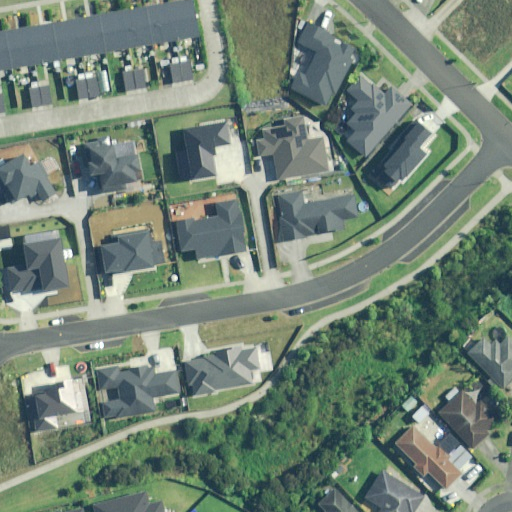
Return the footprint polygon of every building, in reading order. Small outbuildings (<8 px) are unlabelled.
[(174,41),(196,37),(189,0),(185,0),(167,3),(174,41)] [(152,45),(174,42),(174,41),(167,3),(146,7),(152,45)] [(129,49),(152,45),(146,7),(123,11),(129,49)] [(106,53),(129,49),(123,11),(100,15),(106,53)] [(83,57),(106,53),(100,15),(76,19),(83,57)] [(76,19),(53,23),(59,61),(83,57),(76,19)] [(35,66),(59,61),(53,23),(29,27),(35,66)] [(289,87),(326,107),(358,51),(344,43),(342,48),(331,42),(334,37),(308,23),(298,42),(317,53),(304,76),(298,72),(289,87)] [(13,70),(35,66),(29,27),(6,31),(13,70)] [(0,71),(13,70),(6,31),(0,32),(0,71)] [(190,62),(170,65),(173,82),(193,78),(190,62)] [(143,69),(123,73),(126,90),(147,86),(143,69)] [(347,140),(366,156),(411,104),(393,88),(385,97),(362,76),(348,92),(358,101),(351,110),(356,114),(348,124),(356,131),(347,140)] [(96,77),(76,80),(79,98),(99,94),(96,77)] [(48,85),(28,89),(31,106),(51,102),(48,85)] [(307,139),(303,117),(283,120),(284,127),(264,131),(265,139),(257,140),(260,156),(274,153),(279,179),(328,171),(322,137),(307,139)] [(417,121),(381,163),(386,167),(384,170),(400,183),(425,153),(418,148),(431,133),(417,121)] [(230,143),(226,122),(183,130),(192,178),(216,174),(211,146),(230,143)] [(113,140),(83,145),(89,177),(100,175),(103,191),(124,188),(123,184),(139,181),(135,158),(117,161),(113,140)] [(21,153),(0,166),(0,179),(14,201),(28,192),(32,198),(39,193),(44,200),(57,191),(40,165),(32,170),(21,153)] [(301,192),(273,197),(281,239),(344,229),(342,218),(357,216),(354,196),(303,205),(301,192)] [(211,216),(177,222),(182,251),(196,249),(198,259),(246,251),(237,201),(217,204),(219,215),(211,216)] [(102,245),(106,273),(164,265),(161,241),(149,242),(147,231),(117,235),(119,243),(102,245)] [(8,267),(12,293),(36,290),(36,292),(67,288),(60,238),(23,243),(26,264),(8,267)] [(511,338),(509,336),(499,346),(487,335),(470,353),(506,386),(511,379),(511,338)] [(219,359),(184,363),(188,386),(193,385),(194,394),(211,392),(211,389),(252,383),(250,369),(259,368),(256,348),(219,353),(219,359)] [(152,363),(96,371),(99,389),(118,386),(120,401),(101,404),(103,418),(155,411),(153,397),(180,393),(177,372),(154,375),(152,363)] [(76,411),(72,382),(45,385),(46,394),(33,396),(38,431),(57,428),(55,414),(76,411)] [(482,397),(487,393),(478,383),(467,392),(465,390),(464,391),(459,385),(447,395),(451,400),(440,410),(472,448),(490,433),(486,430),(500,418),(484,400),(482,397)] [(423,401),(416,395),(406,405),(413,412),(423,401)] [(447,490),(465,473),(461,468),(474,456),(450,431),(438,443),(433,447),(413,425),(397,440),(418,463),(415,466),(425,477),(430,472),(447,490)] [(412,511),(425,490),(384,468),(368,498),(383,506),(379,511),(409,511),(410,511),(412,511)] [(361,511),(336,488),(320,505),(325,510),(323,511),(361,511)] [(150,490),(96,504),(97,511),(165,511),(164,504),(154,506),(150,490)]
